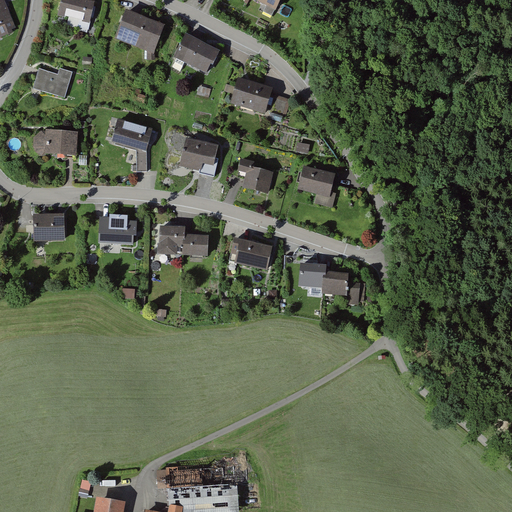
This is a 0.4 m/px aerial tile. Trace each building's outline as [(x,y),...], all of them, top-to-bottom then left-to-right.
[(0,0),(0,32),(16,26),(4,0),(0,0)] [(98,5),(79,0),(61,0),(56,19),(91,30),(98,5)] [(251,0),(275,12),(280,0),(251,0)] [(167,29),(127,9),(114,35),(154,54),(167,29)] [(221,51),(190,33),(174,61),(205,79),(221,51)] [(73,71),(39,64),(33,92),(67,99),(73,71)] [(274,89),(237,80),(230,108),(267,117),(274,89)] [(152,131),(118,121),(113,143),(136,149),(136,173),(147,172),(146,151),(152,131)] [(81,131),(46,130),(44,156),(79,157),(81,131)] [(221,145),(186,138),(181,167),(215,174),(221,145)] [(278,168),(245,160),(240,180),(244,181),(242,189),(271,196),(278,168)] [(338,174),(303,165),(298,186),(333,195),(338,174)] [(68,240),(67,216),(33,217),(34,241),(68,240)] [(133,244),(135,218),(101,216),(100,242),(133,244)] [(208,257),(209,237),(186,236),(186,222),(154,221),(153,256),(208,257)] [(265,271),(272,244),(233,234),(226,261),(265,271)] [(366,303),(365,280),(351,281),(350,271),(325,272),(324,257),(297,259),(298,289),(322,289),(322,297),(345,296),(345,303),(366,303)] [(82,480),(79,496),(88,498),(91,482),(82,480)] [(124,511),(126,502),(97,497),(93,511),(124,511)]
